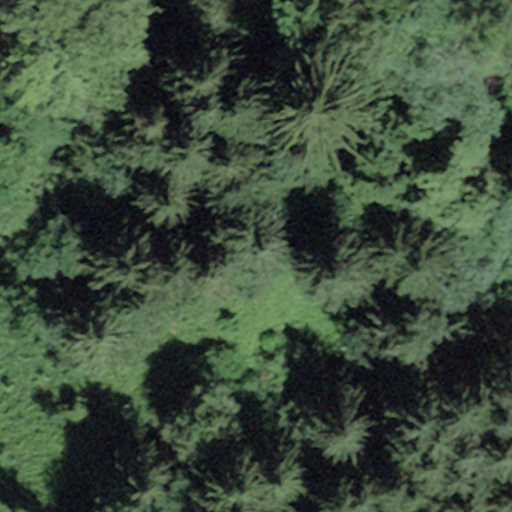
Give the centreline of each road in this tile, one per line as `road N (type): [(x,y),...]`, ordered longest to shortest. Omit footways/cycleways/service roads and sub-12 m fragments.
road 1 (track): [(0,485),(359,13)]
road 2 (unclassified): [(355,0),(386,72),(427,104),(511,117)]
